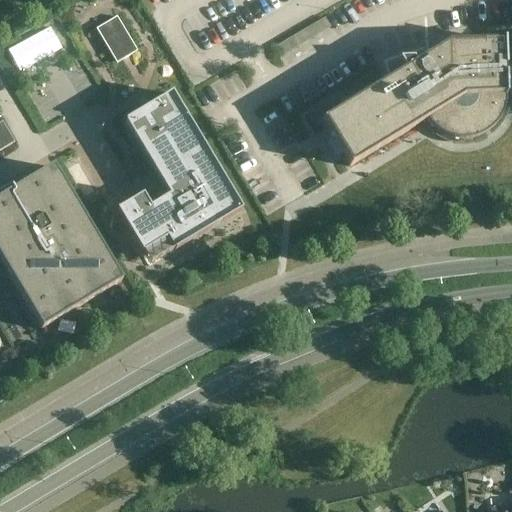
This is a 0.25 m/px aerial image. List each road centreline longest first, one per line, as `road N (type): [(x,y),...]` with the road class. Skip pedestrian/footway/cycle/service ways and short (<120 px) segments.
road 1 (tertiary): [(2,511),(212,388),(302,347),(408,309),(511,293)]
road 2 (tertiary): [(511,264),(381,281),(249,320),(0,461)]
